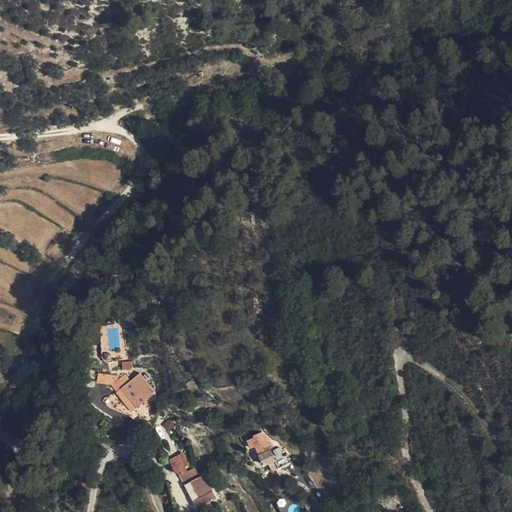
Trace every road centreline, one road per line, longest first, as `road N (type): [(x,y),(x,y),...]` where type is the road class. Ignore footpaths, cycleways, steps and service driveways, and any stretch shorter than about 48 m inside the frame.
road 1 (track): [(430,511),(404,444),(397,365),(413,358),(448,380)]
road 2 (track): [(90,511),(102,463),(112,456),(142,467),(161,511)]
